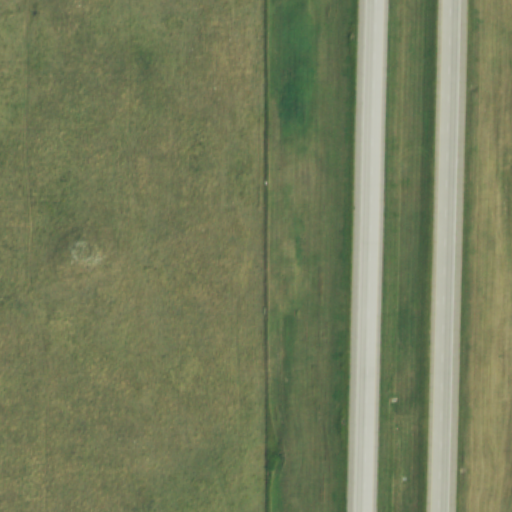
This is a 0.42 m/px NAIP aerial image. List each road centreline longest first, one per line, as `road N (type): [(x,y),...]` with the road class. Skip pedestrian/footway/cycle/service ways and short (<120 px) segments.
road 1 (motorway): [(377,0),(365,511)]
road 2 (motorway): [(448,511),(460,0)]
